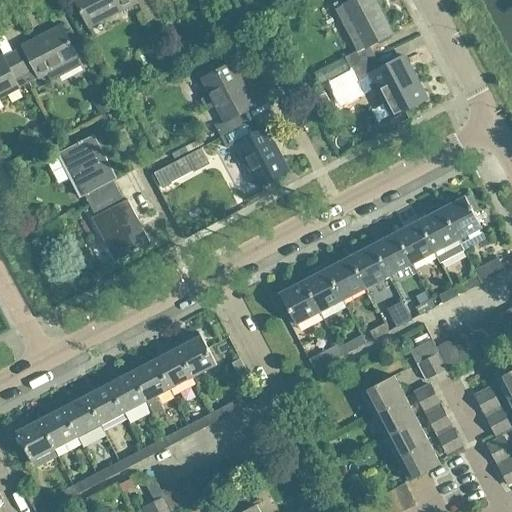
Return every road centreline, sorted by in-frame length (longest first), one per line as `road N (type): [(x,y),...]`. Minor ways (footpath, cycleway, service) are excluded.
road 1 (unclassified): [(216,273),(491,128)]
road 2 (residential): [(151,461),(280,395),(216,273)]
road 3 (unclassified): [(44,364),(216,273)]
road 4 (residential): [(491,128),(424,0)]
road 5 (residential): [(504,508),(449,383)]
